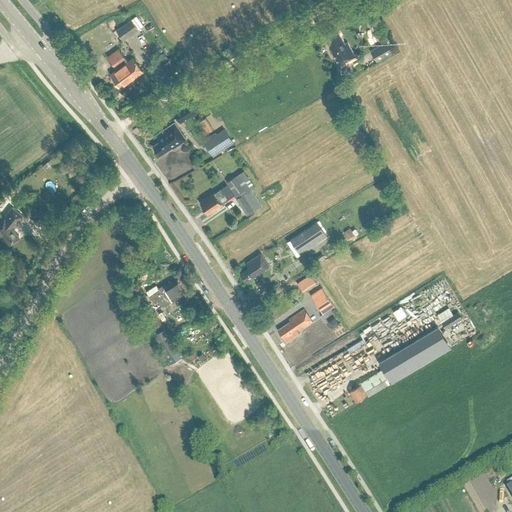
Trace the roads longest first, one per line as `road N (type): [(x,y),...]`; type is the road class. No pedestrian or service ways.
road 1 (secondary): [(362,511),(140,175)]
road 2 (unclassified): [(109,133),(339,0)]
road 3 (unclassified): [(0,362),(71,233),(140,175)]
